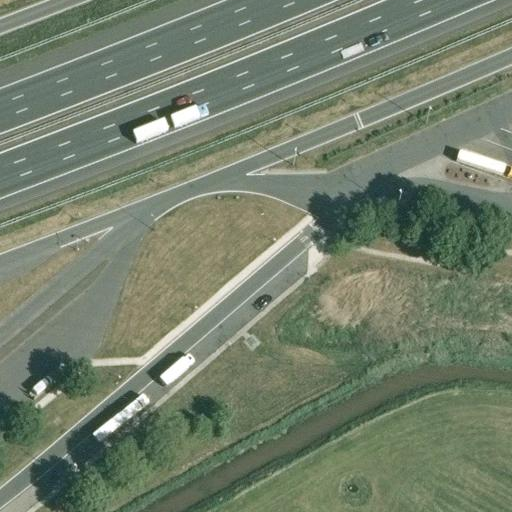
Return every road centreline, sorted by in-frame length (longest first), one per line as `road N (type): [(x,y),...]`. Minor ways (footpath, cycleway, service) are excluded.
road 1 (motorway): [(0,176),(438,0)]
road 2 (motorway): [(281,0),(0,111)]
